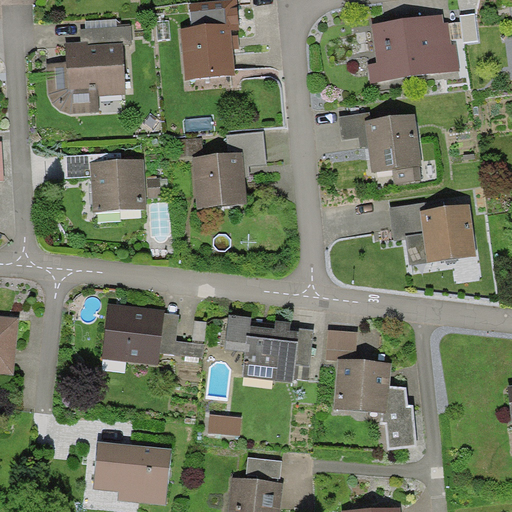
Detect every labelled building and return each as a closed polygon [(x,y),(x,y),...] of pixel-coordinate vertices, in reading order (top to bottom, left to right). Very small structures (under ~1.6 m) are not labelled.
[(230,33),(241,32),(239,2),(190,6),(192,30),(179,31),(183,78),(234,74),(230,33)] [(369,64),(371,82),(461,71),(457,42),(453,42),(451,24),(444,25),(443,18),(373,27),(377,63),(369,64)] [(82,30),(83,45),(124,43),(124,45),(132,44),(132,27),(82,30)] [(50,95),(53,105),(60,111),(71,115),(98,115),(98,96),(125,95),(124,45),(124,43),(83,45),(67,45),(68,63),(48,64),(50,95)] [(369,147),(372,173),(393,170),(394,185),(421,181),(419,167),(422,167),(416,117),(372,122),(371,115),(338,119),(340,140),(361,137),(363,148),(369,147)] [(244,155),(245,165),(267,163),(264,132),(229,135),(231,156),(244,155)] [(202,139),(183,140),(184,157),(203,156),(202,139)] [(193,159),(197,209),(247,205),(245,165),(244,155),(231,156),(193,159)] [(68,179),(92,178),(91,164),(90,156),(67,157),(68,179)] [(92,178),(94,212),(146,210),(146,199),(145,179),(144,161),(117,163),(91,164),(92,178)] [(160,179),(145,179),(146,199),(161,199),(160,179)] [(388,208),(392,240),(407,238),(410,264),(427,263),(476,256),(469,207),(427,213),(426,203),(388,208)] [(171,204),(155,205),(157,231),(172,230),(171,204)] [(202,357),(204,344),(192,343),(177,341),(180,316),(163,314),(164,311),(109,305),(103,359),(158,365),(160,352),(202,357)] [(245,351),(242,375),(293,382),(294,376),(308,378),(314,331),(300,329),(300,333),(291,332),(292,324),(276,322),(276,325),(252,322),(253,318),(232,316),(227,348),(245,351)] [(0,373),(13,374),(19,319),(0,317),(0,373)] [(195,321),(192,343),(204,344),(206,323),(195,321)] [(329,332),(326,360),(337,360),(355,361),(358,334),(329,332)] [(414,406),(406,407),(407,388),(391,387),(392,364),(369,362),(355,361),(337,360),(333,409),(384,413),(383,425),(387,425),(390,450),(418,448),(414,406)] [(210,415),(209,434),(240,436),(242,418),(210,415)] [(171,450),(99,443),(95,490),(119,492),(118,500),(166,505),(171,450)] [(247,479),(279,483),(281,462),(249,459),(247,479)] [(233,477),(227,511),(281,511),(284,484),(279,483),(247,479),(233,477)]
